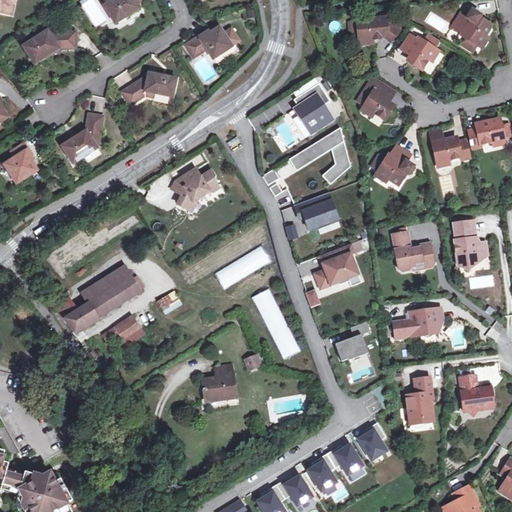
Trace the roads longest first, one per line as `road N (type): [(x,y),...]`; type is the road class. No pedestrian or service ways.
road 1 (residential): [(231,106),(345,420),(204,511)]
road 2 (residential): [(140,511),(96,388),(3,255)]
road 3 (tertiary): [(3,255),(231,106)]
road 4 (residential): [(38,116),(178,30),(186,13),(181,0)]
road 5 (residential): [(392,71),(440,111),(511,96)]
road 6 (tertiary): [(231,106),(255,86),(278,48),(279,0)]
